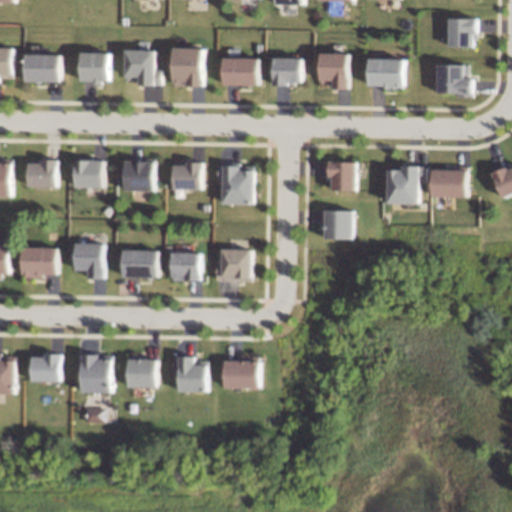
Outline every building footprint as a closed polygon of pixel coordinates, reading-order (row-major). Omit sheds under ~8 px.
[(477,46),(477,17),(451,17),(451,46),(477,46)] [(14,46),(0,45),(0,81),(2,81),(3,77),(14,78),(14,46)] [(205,47),(175,47),(175,85),(205,85),(205,47)] [(157,67),(157,49),(128,48),(127,79),(140,80),(140,84),(162,85),(163,68),(157,67)] [(111,52),(83,51),(82,81),(111,81),(111,52)] [(350,52),(322,52),(321,83),(335,83),(335,87),(349,88),(350,52)] [(27,80),(62,81),(62,54),(27,53),(27,80)] [(260,84),(260,57),(225,57),(225,84),(260,84)] [(303,57),(275,57),(275,83),(303,84),(303,57)] [(370,84),(386,84),(386,88),(405,89),(406,58),(370,57),(370,84)] [(470,64),(440,63),(439,94),(474,94),(474,77),(470,77),(470,64)] [(0,195),(13,196),(14,158),(0,157),(0,195)] [(58,186),(59,160),(30,159),(30,185),(58,186)] [(157,160),(127,159),(126,189),(156,190),(157,160)] [(333,189),(358,189),(358,161),(328,160),(327,176),(333,176),(333,189)] [(219,161),(218,181),(224,181),(224,202),(255,203),(256,166),(241,166),(241,162),(219,161)] [(175,188),(203,189),(204,162),(175,162),(175,188)] [(390,166),(390,202),(421,203),(421,181),(427,181),(428,167),(390,166)] [(511,166),(496,171),(503,196),(511,193),(511,166)] [(469,196),(470,168),(434,167),(434,195),(469,196)] [(354,238),(355,210),(325,209),(325,237),(354,238)] [(77,270),(90,270),(90,278),(105,278),(106,242),(77,242),(77,270)] [(11,244),(0,244),(0,273),(11,273),(11,244)] [(59,274),(59,247),(25,246),(24,276),(44,277),(44,273),(59,274)] [(160,249),(125,248),(124,275),(160,276),(160,249)] [(254,248),(224,248),(224,260),(217,260),(217,280),(253,280),(254,248)] [(202,280),(202,252),(174,251),(173,279),(202,280)] [(83,391),(113,392),(114,354),(77,353),(77,370),(83,370),(83,391)] [(33,380),(61,380),(62,354),(34,354),(33,380)] [(158,387),(159,358),(146,358),(146,354),(130,354),(129,386),(158,387)] [(180,390),(209,391),(209,360),(198,360),(198,356),(174,355),(173,372),(181,372),(180,390)] [(224,386),(261,386),(261,356),(241,356),(241,359),(224,359),(224,386)] [(107,408),(87,407),(87,421),(107,422),(107,408)]
